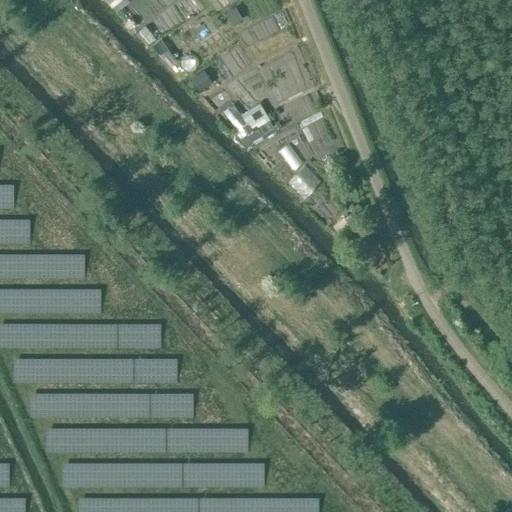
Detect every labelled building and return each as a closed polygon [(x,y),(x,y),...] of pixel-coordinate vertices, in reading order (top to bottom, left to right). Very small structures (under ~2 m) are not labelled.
[(235,8),(226,13),(233,24),(242,19),(235,8)] [(161,39),(153,45),(160,55),(168,49),(161,39)] [(317,134),(294,141),(301,165),(324,158),(317,134)] [(321,187),(305,194),(311,206),(326,199),(321,187)] [(331,221),(340,212),(329,200),(320,209),(331,221)]
